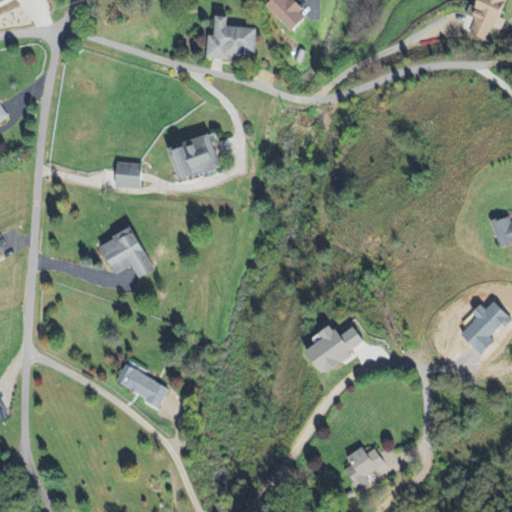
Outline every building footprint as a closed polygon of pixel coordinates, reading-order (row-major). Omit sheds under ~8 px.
[(298,0),(272,0),(268,4),(296,34),(315,17),(298,0)] [(471,35),(487,41),(493,27),(504,32),(509,20),(504,19),(511,0),(477,0),(471,16),(477,19),(471,35)] [(261,30),(231,27),(232,19),(219,17),(217,37),(212,37),(210,59),(232,61),(232,57),(258,60),(261,30)] [(0,126),(12,119),(2,102),(0,103),(0,126)] [(208,174),(225,170),(216,137),(173,148),(182,181),(208,174)] [(121,189),(146,190),(147,165),(121,165),(121,189)] [(118,275),(135,267),(142,280),(158,272),(138,230),(104,246),(118,275)] [(358,327),(344,337),(336,326),(325,335),(328,340),(312,352),(328,375),(370,344),(358,327)] [(174,390),(130,366),(120,384),(163,408),(174,390)] [(0,422),(10,418),(0,396),(0,422)] [(368,477),(389,466),(380,450),(370,455),(367,449),(350,458),(355,467),(347,471),(359,493),(373,486),(368,477)]
